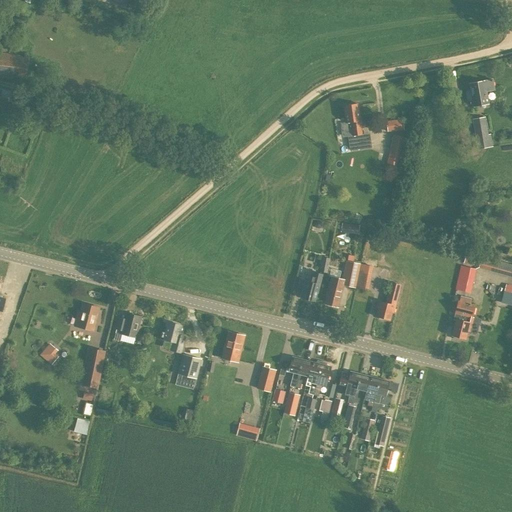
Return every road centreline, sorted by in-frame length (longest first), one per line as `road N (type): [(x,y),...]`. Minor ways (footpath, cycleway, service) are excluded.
road 1 (tertiary): [(511,377),(0,251)]
road 2 (track): [(103,277),(313,94),(511,45)]
